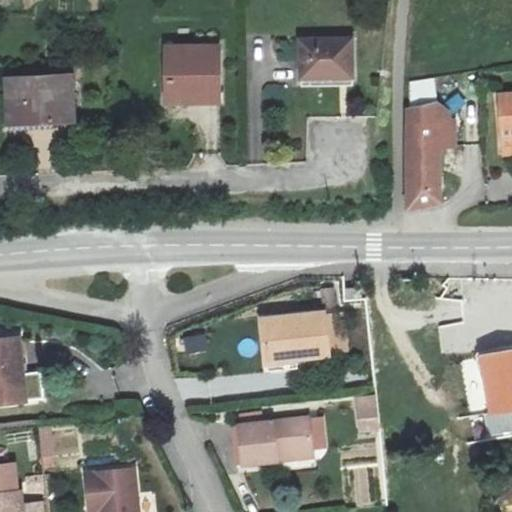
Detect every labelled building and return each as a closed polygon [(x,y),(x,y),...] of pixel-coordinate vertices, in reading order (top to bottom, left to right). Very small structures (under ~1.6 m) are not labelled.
[(298,36),(298,76),(350,75),(350,35),(298,36)] [(162,49),(163,105),(216,105),(216,48),(162,49)] [(78,59),(3,61),(4,74),(5,74),(7,123),(72,121),(70,72),(78,72),(78,59)] [(511,94),(501,94),(499,142),(511,142),(511,94)] [(411,105),(410,204),(443,203),(440,149),(457,147),(456,120),(451,120),(449,107),(438,99),(411,105)] [(511,142),(499,142),(499,155),(511,155),(511,142)] [(264,318),(269,367),(300,364),(300,360),(316,358),(315,353),(330,352),(327,311),(264,318)] [(0,339),(0,406),(29,403),(21,337),(0,339)] [(479,414),(482,434),(511,429),(511,350),(481,355),(489,413),(479,414)] [(32,397),(43,397),(42,371),(30,371),(32,397)] [(379,434),(380,396),(357,396),(356,433),(379,434)] [(243,466),(280,463),(279,451),(315,448),(313,417),(240,425),(243,466)] [(42,468),(55,467),(53,427),(40,428),(42,468)] [(279,451),(280,463),(316,460),(315,448),(279,451)] [(0,464),(0,492),(15,491),(13,464),(0,464)] [(84,476),(87,509),(99,508),(99,511),(139,511),(135,471),(84,476)] [(345,479),(347,495),(372,492),(370,476),(345,479)] [(0,492),(0,511),(24,511),(22,491),(15,491),(0,492)]
